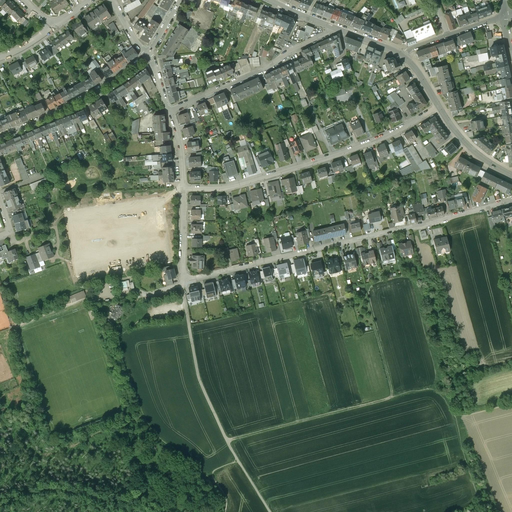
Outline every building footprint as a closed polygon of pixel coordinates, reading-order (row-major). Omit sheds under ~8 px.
[(2,7),(1,7),(3,9),(3,10),(5,12),(7,12),(9,15),(10,13),(16,7),(9,0),(8,0),(6,2),(2,7)] [(58,0),(56,0),(53,3),(53,4),(51,5),(56,12),(64,7),(58,0)] [(138,0),(137,0),(127,6),(124,8),(126,13),(141,4),(138,0)] [(163,0),(160,6),(168,11),(173,0),(163,0)] [(241,2),(235,0),(233,4),(232,3),(231,6),(234,7),(233,11),(234,11),(236,12),(237,10),(241,2)] [(302,0),(298,7),(307,10),(312,0),(309,0),(309,1),(307,0),(302,0)] [(250,6),(241,2),(237,10),(246,14),(250,6)] [(329,3),(326,7),(322,16),(329,19),(333,10),(334,8),(334,6),(331,5),(329,3)] [(153,4),(147,12),(145,14),(150,17),(157,7),(153,4)] [(318,4),(315,13),(322,16),(326,7),(318,4)] [(103,5),(94,11),(101,22),(110,16),(106,10),(107,10),(103,5)] [(258,9),(250,6),(246,14),(245,18),(248,19),(249,16),(251,16),(251,18),(253,20),(258,9)] [(488,6),(482,8),(485,16),(491,14),(488,6)] [(24,15),(16,7),(10,13),(18,21),(19,21),(23,17),(24,15)] [(423,8),(406,15),(407,18),(424,11),(423,8)] [(469,12),(465,14),(468,24),(478,20),(478,19),(475,10),(474,8),(472,9),(473,12),(469,13),(469,12)] [(479,9),(475,10),(478,19),(485,16),(482,8),(479,9)] [(185,9),(181,16),(187,20),(192,12),(185,9)] [(465,14),(462,15),(460,9),(455,11),(456,15),(455,15),(459,27),(468,24),(465,14)] [(206,13),(199,10),(197,14),(197,16),(204,19),(206,13)] [(265,20),(268,13),(261,10),(256,21),(259,23),(261,19),(265,20)] [(341,12),(335,10),(334,11),(333,10),(329,19),(337,21),(341,12)] [(94,11),(84,18),(92,29),(101,22),(94,11)] [(348,15),(341,12),(337,21),(343,24),(348,15)] [(451,19),(450,17),(451,17),(450,12),(444,14),(450,30),(455,28),(453,20),(451,19)] [(276,15),(268,13),(265,20),(266,21),(266,22),(267,22),(270,23),(269,26),(268,26),(266,30),(270,31),(273,23),(276,15)] [(284,16),(277,13),(277,14),(276,15),(273,23),(280,26),(284,16)] [(365,19),(364,21),(359,30),(369,34),(374,25),(368,23),(372,16),(369,14),(365,19)] [(401,14),(394,20),(397,25),(405,19),(401,14)] [(354,17),(348,15),(343,24),(350,26),(354,17)] [(295,21),(284,16),(280,26),(286,28),(283,35),(287,37),(295,21)] [(359,20),(358,20),(358,18),(354,17),(350,26),(359,30),(364,21),(365,19),(363,17),(362,17),(359,20)] [(151,19),(146,28),(144,26),(145,25),(139,21),(133,27),(134,28),(141,32),(143,29),(145,30),(140,38),(148,43),(151,38),(156,30),(159,24),(151,19)] [(89,30),(82,20),(80,22),(87,32),(89,30)] [(80,22),(79,21),(72,26),(79,37),(87,32),(80,22)] [(113,22),(108,26),(110,28),(109,28),(111,31),(111,30),(116,27),(114,25),(115,24),(113,22)] [(378,27),(374,25),(369,34),(377,37),(382,28),(385,24),(383,22),(378,27)] [(430,23),(424,26),(428,37),(435,34),(430,23)] [(189,31),(178,24),(177,27),(173,34),(172,34),(171,36),(181,43),(189,31)] [(314,29),(302,25),(301,31),(309,34),(310,34),(314,29)] [(424,26),(418,28),(422,39),(428,37),(424,26)] [(377,37),(386,40),(389,30),(382,28),(377,37)] [(418,28),(411,31),(414,38),(416,42),(422,39),(418,28)] [(398,32),(392,29),(389,36),(394,38),(396,34),(398,32)] [(410,29),(403,32),(404,34),(403,35),(406,41),(414,38),(411,31),(410,29)] [(309,34),(301,31),(300,30),(298,37),(305,40),(306,39),(309,34)] [(68,31),(59,37),(65,45),(73,39),(68,31)] [(403,35),(401,36),(396,34),(394,38),(393,41),(400,45),(401,42),(408,46),(406,41),(403,35)] [(282,35),(278,45),(282,47),(287,37),(283,35),(282,35)] [(338,35),(333,37),(333,39),(332,40),(333,42),(336,40),(337,43),(338,49),(341,49),(338,35)] [(181,43),(171,36),(169,39),(170,39),(165,46),(162,50),(162,51),(159,56),(159,59),(173,57),(172,55),(173,55),(181,43)] [(65,45),(59,37),(51,43),(57,51),(65,45)] [(333,37),(327,40),(330,46),(332,45),(333,50),(337,58),(339,55),(338,49),(337,43),(336,40),(333,42),(332,40),(333,39),(333,37)] [(352,40),(345,37),(344,40),(345,44),(345,48),(349,49),(352,40)] [(406,41),(408,46),(416,43),(416,42),(414,38),(406,41)] [(452,39),(442,43),(446,53),(446,52),(447,55),(447,56),(451,54),(450,50),(455,49),(452,39)] [(327,40),(317,44),(320,51),(324,49),(325,50),(326,49),(327,52),(328,55),(331,54),(330,51),(333,50),(332,45),(330,46),(327,40)] [(361,43),(352,40),(349,49),(357,52),(361,43)] [(442,43),(434,46),(438,55),(442,54),(443,56),(447,55),(446,52),(446,53),(442,43)] [(317,44),(309,48),(312,54),(313,59),(320,56),(318,52),(320,51),(317,44)] [(504,45),(491,48),(492,56),(497,55),(498,60),(496,61),(498,68),(508,66),(504,45)] [(374,49),(368,46),(364,55),(371,58),(374,49)] [(438,55),(434,46),(428,48),(432,58),(436,56),(438,55)] [(50,51),(47,47),(38,53),(43,60),(47,57),(48,59),(52,56),(52,55),(50,51)] [(125,53),(123,55),(128,62),(131,60),(138,55),(133,48),(125,53)] [(428,48),(416,52),(419,62),(423,61),(425,65),(429,63),(428,59),(432,58),(428,48)] [(306,49),(301,52),(304,57),(292,63),(296,71),(296,72),(313,64),(306,49)] [(382,51),(374,49),(371,58),(370,59),(378,62),(382,51)] [(274,53),(269,51),(265,58),(270,60),(274,53)] [(123,55),(121,53),(118,55),(120,57),(118,59),(117,57),(115,59),(121,68),(128,62),(123,55)] [(115,59),(113,60),(109,55),(103,58),(108,65),(113,73),(121,68),(115,59)] [(191,55),(185,55),(188,66),(193,65),(191,55)] [(33,56),(25,61),(25,62),(28,67),(29,68),(38,64),(33,56)] [(159,59),(158,59),(161,70),(170,68),(169,65),(178,64),(177,60),(174,60),(173,57),(159,59)] [(258,57),(249,58),(250,64),(253,64),(254,67),(259,66),(258,57)] [(389,59),(387,58),(387,59),(383,60),(387,71),(388,71),(390,70),(391,71),(400,68),(399,64),(396,65),(394,58),(392,57),(389,59)] [(246,59),(237,60),(237,61),(238,63),(240,68),(249,64),(246,59)] [(347,59),(341,62),(341,63),(344,70),(350,68),(347,59)] [(17,63),(9,67),(13,75),(22,71),(17,63)] [(229,65),(219,69),(223,79),(233,75),(232,72),(233,72),(234,72),(241,69),(240,68),(238,63),(234,65),(233,64),(229,65)] [(292,63),(285,66),(288,75),(294,72),(296,71),(292,63)] [(341,63),(336,65),(337,70),(331,72),(330,73),(332,80),(343,76),(341,71),(344,70),(341,63)] [(108,65),(101,71),(106,78),(113,73),(108,65)] [(446,65),(436,68),(436,67),(433,67),(431,68),(430,65),(425,67),(426,70),(429,69),(431,76),(437,75),(439,81),(450,79),(446,65)] [(288,75),(285,66),(277,69),(281,78),(285,76),(288,75)] [(508,66),(498,68),(499,71),(501,70),(503,79),(510,77),(508,66)] [(170,68),(161,70),(162,72),(162,73),(163,77),(163,78),(172,76),(170,68)] [(146,69),(136,76),(141,84),(142,83),(148,79),(149,82),(152,81),(146,69)] [(213,72),(212,70),(205,74),(209,83),(220,79),(220,80),(223,79),(219,69),(213,72)] [(277,69),(270,72),(274,81),(280,78),(281,78),(277,69)] [(97,76),(94,71),(89,75),(90,77),(95,85),(102,80),(98,75),(97,76)] [(387,71),(376,75),(378,82),(390,78),(388,71),(387,71)] [(270,72),(264,75),(268,84),(271,82),(274,81),(270,72)] [(288,75),(293,86),(296,85),(295,83),(296,83),(293,76),(295,75),(294,72),(288,75)] [(404,72),(397,76),(401,84),(403,83),(409,79),(404,72)] [(136,76),(129,81),(134,88),(138,86),(140,88),(144,94),(146,93),(141,84),(136,76)] [(172,76),(163,78),(166,87),(174,85),(172,76)] [(90,77),(66,90),(71,98),(95,85),(90,77)] [(258,78),(230,90),(235,101),(263,89),(258,78)] [(450,79),(439,81),(442,94),(453,92),(450,79)] [(503,79),(497,81),(499,89),(506,88),(505,84),(504,81),(503,79)] [(129,81),(124,85),(128,93),(132,98),(133,101),(137,99),(133,92),(132,92),(131,91),(134,88),(129,81)] [(144,84),(142,83),(141,84),(146,93),(150,90),(149,88),(148,89),(144,84)] [(426,104),(413,83),(406,88),(417,105),(415,106),(413,103),(406,107),(411,114),(426,104)] [(124,85),(113,92),(118,99),(128,93),(124,85)] [(174,85),(166,87),(168,95),(176,92),(175,88),(174,85)] [(511,86),(506,88),(499,89),(502,100),(506,99),(511,97),(511,86)] [(66,90),(65,88),(63,89),(64,92),(59,94),(64,102),(71,98),(66,90)] [(183,91),(177,92),(176,92),(178,100),(186,96),(183,91)] [(453,92),(442,94),(443,95),(446,99),(447,99),(451,111),(457,110),(461,110),(457,91),(453,92)] [(59,94),(56,96),(54,92),(51,94),(53,97),(52,97),(57,105),(64,102),(59,94)] [(113,92),(108,95),(112,103),(115,101),(118,99),(113,92)] [(176,92),(168,95),(170,103),(178,100),(176,92)] [(400,99),(394,92),(389,95),(395,102),(398,107),(404,103),(401,99),(400,99)] [(137,99),(133,101),(136,106),(149,98),(146,93),(144,94),(137,99)] [(221,94),(213,98),(217,108),(228,103),(224,93),(221,94)] [(52,97),(46,101),(51,109),(57,105),(52,97)] [(105,104),(101,99),(95,104),(100,112),(107,108),(105,104)] [(503,102),(500,103),(501,107),(501,110),(502,109),(511,108),(510,101),(507,101),(503,102)] [(205,103),(197,106),(200,115),(204,113),(205,114),(209,112),(205,103)] [(45,112),(41,104),(34,107),(38,115),(45,112)] [(95,104),(89,107),(96,119),(102,116),(100,112),(95,104)] [(33,106),(24,110),(24,111),(28,119),(38,115),(34,107),(33,106)] [(511,108),(502,109),(502,112),(503,116),(511,115),(511,108)] [(227,109),(221,111),(226,122),(231,120),(230,115),(228,111),(227,109)] [(396,109),(388,112),(392,122),(400,119),(396,109)] [(83,110),(77,113),(81,122),(87,119),(83,110)] [(16,111),(13,112),(14,113),(7,116),(7,118),(11,127),(22,122),(18,114),(16,111)] [(24,111),(18,114),(22,122),(28,119),(24,111)] [(380,112),(373,115),(375,121),(378,120),(379,122),(383,120),(380,112)] [(77,113),(70,116),(73,124),(76,123),(78,122),(80,127),(82,126),(81,122),(77,113)] [(187,113),(179,116),(181,123),(186,122),(190,121),(190,120),(187,113)] [(292,115),(295,124),(301,122),(297,113),(292,115)] [(164,115),(153,116),(155,133),(166,132),(164,115)] [(511,115),(503,116),(503,119),(504,125),(511,124),(511,115)] [(70,116),(62,119),(65,127),(68,126),(71,125),(73,130),(75,129),(73,124),(70,116)] [(441,127),(434,117),(420,126),(424,133),(429,129),(431,133),(441,127)] [(11,127),(7,118),(0,121),(4,130),(11,127)] [(62,119),(54,122),(56,126),(57,126),(59,130),(61,129),(63,128),(66,135),(68,134),(67,131),(65,127),(62,119)] [(93,120),(88,122),(91,129),(97,126),(93,120)] [(484,120),(471,122),(471,126),(469,126),(470,129),(472,129),(472,131),(485,129),(484,120)] [(358,121),(350,125),(353,132),(355,137),(363,134),(358,121)] [(54,122),(48,125),(51,133),(54,132),(57,131),(59,135),(61,135),(59,130),(57,126),(56,126),(54,122)] [(326,131),(332,145),(350,137),(343,123),(326,131)] [(511,124),(504,125),(501,126),(502,127),(502,131),(503,134),(505,133),(511,132),(511,124)] [(48,125),(40,128),(44,136),(49,134),(51,139),(53,138),(51,133),(48,125)] [(187,128),(183,129),(184,133),(185,137),(193,135),(191,127),(187,128)] [(441,127),(431,133),(440,143),(448,137),(441,127)] [(40,128),(33,131),(36,139),(40,138),(44,136),(40,128)] [(411,130),(403,135),(408,144),(416,139),(411,130)] [(33,131),(25,134),(29,142),(32,141),(36,139),(33,131)] [(166,132),(155,133),(156,141),(170,140),(169,132),(166,132)] [(25,134),(13,139),(16,148),(29,142),(25,134)] [(311,135),(300,139),(304,149),(309,146),(311,150),(316,147),(311,135)] [(496,147),(484,137),(472,139),(472,141),(490,155),(496,147)] [(13,139),(0,145),(0,146),(3,154),(16,148),(13,139)] [(296,141),(292,143),(293,146),(290,147),(294,156),(297,154),(296,153),(298,152),(299,153),(302,152),(298,140),(296,141)] [(401,140),(392,145),(396,153),(405,148),(401,140)] [(194,142),(192,142),(187,143),(188,152),(192,151),(199,150),(198,141),(194,142)] [(283,142),(279,144),(279,143),(278,144),(279,146),(276,147),(280,161),(288,159),(287,155),(288,154),(287,151),(286,151),(283,142)] [(425,147),(433,158),(439,153),(431,142),(425,147)] [(452,142),(445,149),(447,152),(447,153),(450,156),(458,148),(452,142)] [(380,147),(376,148),(379,156),(384,154),(385,156),(388,154),(384,144),(380,146),(380,147)] [(246,145),(236,148),(237,152),(239,158),(245,156),(247,162),(246,163),(247,166),(253,164),(250,153),(248,153),(248,151),(248,149),(247,145),(246,145)] [(411,145),(407,147),(412,155),(416,152),(411,145)] [(170,146),(161,147),(162,155),(171,154),(170,146)] [(269,152),(266,153),(265,152),(263,153),(268,165),(272,163),(271,162),(273,161),(271,158),(269,152)] [(370,152),(363,154),(369,169),(375,167),(373,160),(370,152)] [(263,153),(261,154),(260,155),(257,156),(260,163),(261,166),(263,165),(263,167),(268,165),(263,153)] [(155,155),(151,156),(152,160),(158,160),(158,158),(162,157),(163,160),(161,160),(161,162),(172,161),(171,154),(162,155),(155,155)] [(357,155),(349,158),(352,165),(360,162),(357,155)] [(199,157),(190,158),(190,162),(189,162),(189,166),(200,165),(199,161),(200,161),(199,157)] [(470,163),(459,157),(455,166),(466,171),(470,163)] [(20,158),(15,160),(23,181),(29,179),(20,158)] [(233,160),(225,163),(226,167),(225,167),(228,177),(238,174),(233,160)] [(341,161),(332,164),(334,171),(343,169),(341,161)] [(481,168),(470,163),(466,171),(476,177),(481,168)] [(165,167),(162,167),(163,173),(163,175),(173,174),(172,167),(168,167),(165,167)] [(325,168),(321,169),(320,169),(317,170),(319,178),(328,175),(325,168)] [(10,182),(4,169),(0,170),(0,183),(1,186),(10,182)] [(200,172),(190,172),(191,182),(201,181),(200,172)] [(309,172),(300,175),(302,182),(311,180),(309,172)] [(499,179),(486,172),(482,181),(495,187),(499,179)] [(42,180),(30,185),(32,190),(35,189),(53,182),(51,177),(42,180)] [(292,178),(283,180),(286,193),(296,191),(295,187),(295,188),(292,178)] [(511,187),(511,185),(499,179),(495,187),(509,194),(511,187)] [(277,181),(267,184),(270,196),(276,194),(277,196),(280,195),(280,193),(277,181)] [(487,189),(479,185),(472,199),(480,203),(487,189)] [(15,189),(3,193),(6,200),(17,196),(15,189)] [(261,189),(250,191),(252,203),(263,200),(261,189)] [(244,195),(240,196),(232,198),(233,204),(235,208),(247,205),(244,195)] [(17,196),(6,200),(10,210),(20,207),(18,201),(19,200),(17,196)] [(462,197),(454,199),(456,208),(464,206),(462,197)] [(454,199),(446,201),(448,210),(456,208),(454,199)] [(422,204),(412,207),(413,213),(423,211),(422,204)] [(398,207),(396,208),(395,205),(389,206),(391,214),(390,215),(391,218),(392,218),(393,223),(402,221),(400,213),(398,207)] [(442,206),(434,208),(434,209),(436,217),(444,215),(442,206)] [(511,208),(511,207),(503,210),(505,218),(511,216),(511,208)] [(431,209),(429,210),(429,209),(428,210),(426,210),(427,213),(426,213),(426,216),(428,215),(429,219),(433,218),(436,217),(434,209),(431,209)] [(200,210),(191,210),(191,215),(191,219),(200,219),(200,210)] [(503,210),(492,213),(493,217),(494,223),(495,222),(505,220),(505,218),(503,210)] [(366,220),(367,224),(369,223),(383,220),(382,216),(380,216),(379,211),(371,213),(371,214),(367,215),(368,219),(366,220)] [(21,213),(12,216),(15,224),(24,221),(21,213)] [(414,216),(414,214),(407,215),(409,224),(416,222),(415,219),(415,218),(414,216)] [(24,221),(15,224),(17,232),(29,228),(27,220),(24,221)] [(359,223),(350,225),(352,233),(361,230),(359,223)] [(343,224),(328,228),(330,238),(346,234),(343,224)] [(197,225),(191,225),(191,233),(200,233),(200,229),(201,229),(201,225),(197,225)] [(328,228),(312,232),(314,241),(330,238),(328,228)] [(305,231),(296,233),(297,237),(297,241),(298,245),(308,243),(305,231)] [(273,237),(264,239),(266,245),(265,246),(266,252),(276,250),(274,239),(273,237)] [(286,237),(280,239),(283,248),(292,246),(291,242),(290,237),(286,238),(286,237)] [(439,239),(433,240),(436,254),(450,250),(446,237),(440,239),(441,241),(439,241),(439,239)] [(410,242),(406,242),(407,244),(402,245),(402,243),(398,244),(401,256),(405,255),(405,254),(412,253),(410,244),(410,242)] [(48,243),(38,247),(39,252),(43,260),(54,256),(48,243)] [(255,244),(246,246),(249,257),(258,255),(255,244)] [(15,249),(8,251),(5,245),(2,246),(3,250),(6,258),(8,263),(12,262),(11,259),(14,258),(14,259),(18,258),(15,249)] [(389,247),(388,247),(388,248),(386,249),(388,259),(395,258),(392,246),(389,247)] [(228,250),(229,253),(230,253),(232,262),(236,261),(236,260),(239,259),(236,248),(228,250)] [(382,248),(379,249),(382,261),(388,259),(386,249),(383,249),(383,248),(382,248)] [(371,253),(367,254),(369,264),(373,263),(376,262),(373,251),(370,251),(371,253)] [(39,252),(26,257),(30,269),(39,266),(38,262),(43,260),(39,252)] [(367,254),(365,254),(363,253),(360,254),(361,256),(363,265),(369,264),(367,254)] [(353,254),(343,256),(346,270),(357,267),(353,254)] [(303,259),(299,260),(297,261),(297,260),(293,261),(294,264),(296,273),(296,275),(306,272),(305,266),(303,259)] [(331,260),(328,261),(327,262),(329,269),(330,273),(339,271),(339,268),(336,267),(335,263),(336,263),(336,260),(335,259),(333,259),(333,260),(332,260),(331,260)] [(201,261),(189,261),(189,263),(192,263),(192,269),(201,269),(201,261)] [(320,261),(311,264),(313,276),(323,273),(323,272),(321,264),(320,261)] [(276,265),(279,278),(290,276),(287,263),(276,265)] [(270,269),(266,270),(265,268),(262,269),(262,271),(264,278),(265,280),(268,279),(268,281),(273,280),(272,277),(270,269)] [(173,269),(165,271),(166,275),(164,276),(166,284),(170,282),(169,279),(175,277),(173,269)] [(252,271),(248,272),(251,283),(259,282),(259,281),(257,275),(256,271),(253,272),(252,271)] [(243,275),(239,276),(238,275),(234,276),(235,279),(237,288),(240,287),(241,286),(245,285),(245,286),(246,286),(244,280),(243,275)] [(227,279),(219,281),(221,291),(230,289),(229,284),(227,279)] [(213,282),(203,284),(204,289),(206,295),(207,298),(216,296),(214,287),(213,282)] [(197,286),(188,288),(190,294),(191,299),(192,302),(200,300),(200,298),(198,291),(197,286)] [(83,290),(69,296),(71,301),(85,296),(83,290)] [(118,305),(108,320),(114,324),(120,315),(121,316),(121,315),(122,315),(124,312),(123,312),(124,311),(123,311),(125,309),(122,308),(123,306),(120,303),(119,305),(118,305)]
